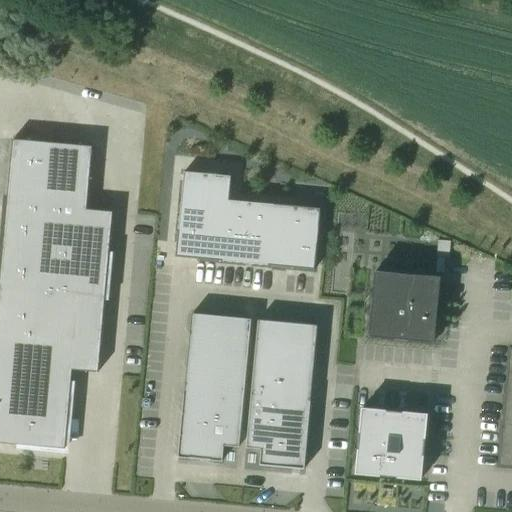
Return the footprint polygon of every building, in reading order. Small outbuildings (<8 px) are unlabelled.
[(13,139),(7,202),(86,210),(92,147),(13,139)] [(228,196),(230,178),(229,178),(181,174),(175,257),(314,273),(321,211),(228,196)] [(7,202),(3,245),(108,255),(112,212),(86,210),(7,202)] [(460,258),(461,242),(449,241),(447,257),(460,258)] [(3,245),(0,271),(0,287),(78,295),(104,297),(108,255),(3,245)] [(367,338),(433,344),(439,278),(373,272),(367,338)] [(0,287),(0,332),(73,339),(78,295),(0,287)] [(0,332),(0,442),(16,444),(16,448),(18,448),(18,444),(64,448),(71,369),(97,372),(104,297),(78,295),(73,339),(0,332)] [(250,320),(191,315),(177,458),(221,462),(223,447),(238,448),(250,320)] [(257,321),(245,449),(261,450),(259,466),(303,470),(310,402),(309,402),(316,326),(257,321)] [(511,348),(509,348),(498,467),(511,467),(511,348)] [(420,481),(426,415),(360,409),(354,475),(420,481)] [(397,511),(398,490),(390,490),(389,511),(397,511)]
